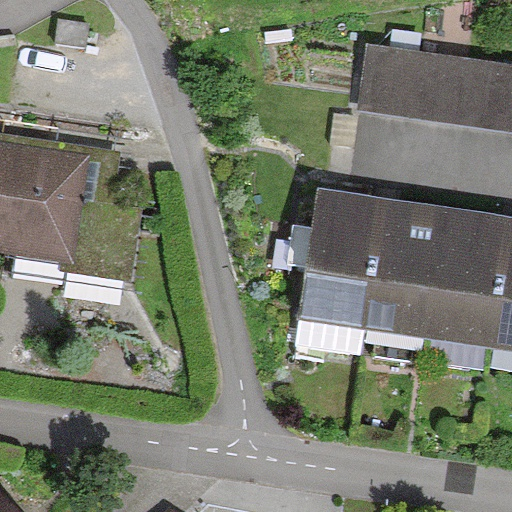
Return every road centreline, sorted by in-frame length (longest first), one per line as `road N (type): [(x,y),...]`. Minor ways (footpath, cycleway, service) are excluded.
road 1 (residential): [(241,454),(243,387),(209,223),(174,102),(129,0)]
road 2 (residential): [(241,454),(511,492)]
road 3 (residential): [(0,418),(241,454)]
